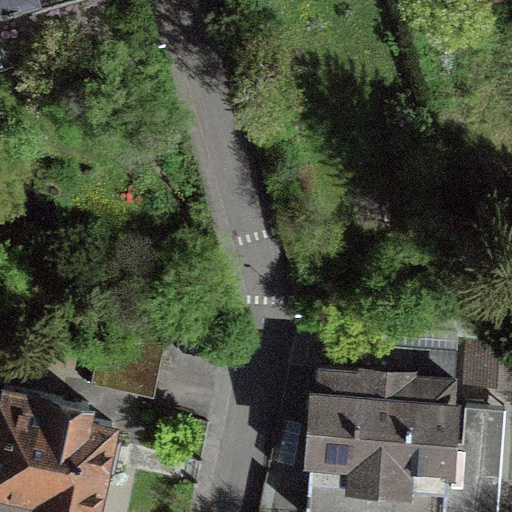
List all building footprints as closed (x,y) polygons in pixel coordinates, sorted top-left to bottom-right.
[(0,0),(0,3),(11,0),(31,0),(34,8),(61,0),(0,0)] [(511,317),(400,310),(399,328),(468,332),(465,380),(507,383),(511,317)] [(151,399),(155,379),(163,339),(166,324),(103,311),(88,386),(151,399)] [(447,435),(453,352),(365,345),(363,368),(359,370),(317,367),(305,511),(498,511),(506,403),(467,401),(465,436),(447,435)] [(36,511),(91,511),(110,425),(84,419),(87,405),(1,387),(0,392),(0,488),(40,497),(36,511)]
